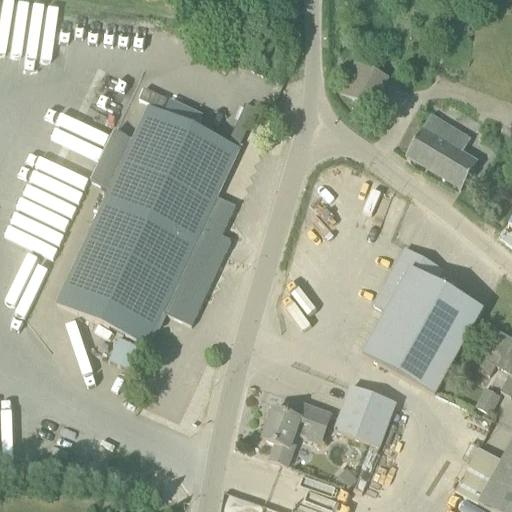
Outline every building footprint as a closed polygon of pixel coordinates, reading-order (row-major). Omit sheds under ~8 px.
[(375,110),(389,77),(352,62),(338,95),(375,110)] [(258,113),(246,107),(227,147),(240,153),(258,113)] [(56,307),(148,350),(163,317),(192,331),(226,258),(221,256),(226,246),(225,243),(222,241),(236,211),(217,201),(240,153),(227,147),(149,110),(141,128),(146,130),(138,146),(115,135),(91,186),(110,195),(84,250),(102,258),(98,265),(91,261),(67,311),(57,306),(56,307)] [(465,141),(431,120),(406,161),(461,194),(477,167),(457,154),(465,141)] [(93,179),(98,171),(62,152),(57,161),(93,179)] [(15,212),(64,235),(76,211),(26,188),(15,212)] [(14,217),(3,241),(51,262),(61,239),(14,217)] [(444,274),(405,252),(374,309),(387,316),(371,346),(364,360),(435,399),(483,314),(436,288),(444,274)] [(511,343),(500,336),(478,374),(490,381),(495,370),(510,378),(500,396),(511,402),(511,399),(511,347),(510,347),(511,343)] [(141,352),(119,342),(108,364),(130,375),(141,352)] [(379,453),(396,408),(351,391),(334,436),(379,453)] [(475,411),(492,416),(498,396),(481,391),(475,411)] [(295,438),(298,440),(321,448),(331,419),(310,412),(309,412),(307,411),(303,413),(303,415),(303,414),(299,423),(274,414),(263,444),(276,449),(270,465),(287,471),(293,454),(290,453),(295,438)] [(511,511),(511,447),(478,509),(483,511),(511,511)] [(357,483),(348,474),(337,485),(346,494),(357,483)]
